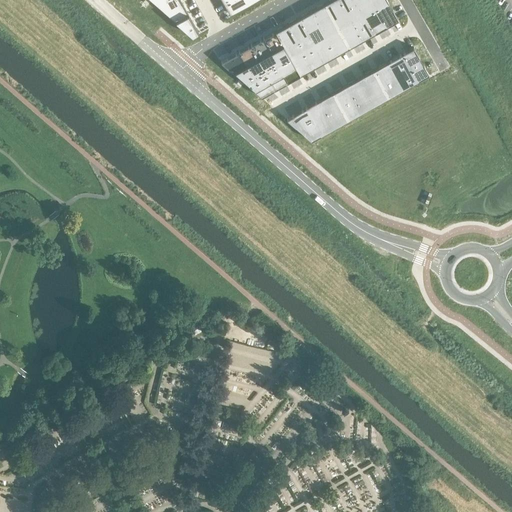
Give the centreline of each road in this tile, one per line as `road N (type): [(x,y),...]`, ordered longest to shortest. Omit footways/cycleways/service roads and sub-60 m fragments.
road 1 (tertiary): [(400,246),(346,221),(176,70)]
road 2 (unclassified): [(287,0),(176,70)]
